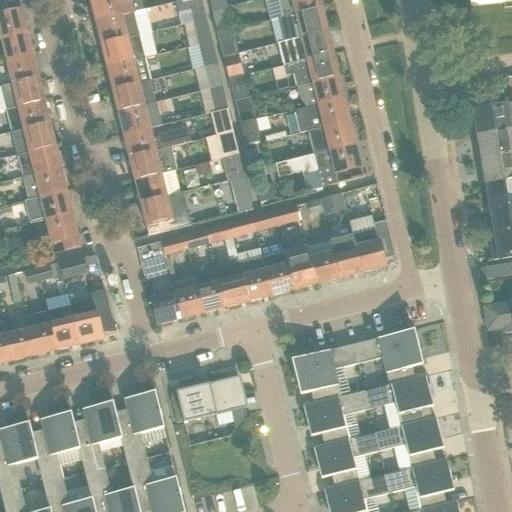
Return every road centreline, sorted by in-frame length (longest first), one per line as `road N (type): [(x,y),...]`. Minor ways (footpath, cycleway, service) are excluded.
road 1 (residential): [(135,356),(100,227),(56,0)]
road 2 (residential): [(343,0),(410,290)]
road 3 (residential): [(457,282),(404,0)]
road 4 (residential): [(255,331),(302,511)]
road 5 (residential): [(255,331),(410,290)]
road 6 (residential): [(0,393),(135,356)]
road 7 (residential): [(495,511),(473,387)]
road 8 (residential): [(135,356),(255,331)]
